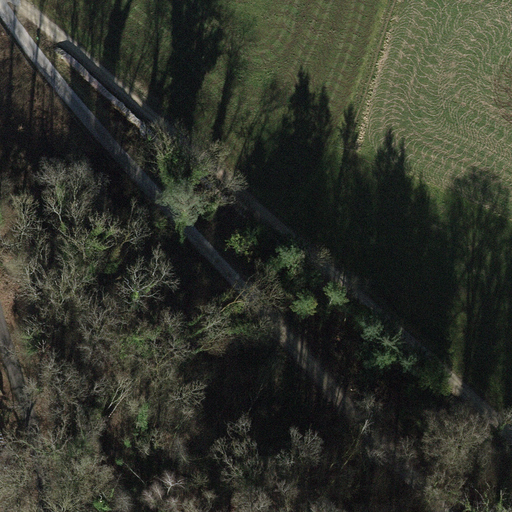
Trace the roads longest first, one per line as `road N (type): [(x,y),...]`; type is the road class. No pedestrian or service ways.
road 1 (track): [(0,15),(155,203),(441,511)]
road 2 (track): [(12,0),(440,357),(511,429)]
road 3 (residential): [(0,329),(19,445),(0,495)]
